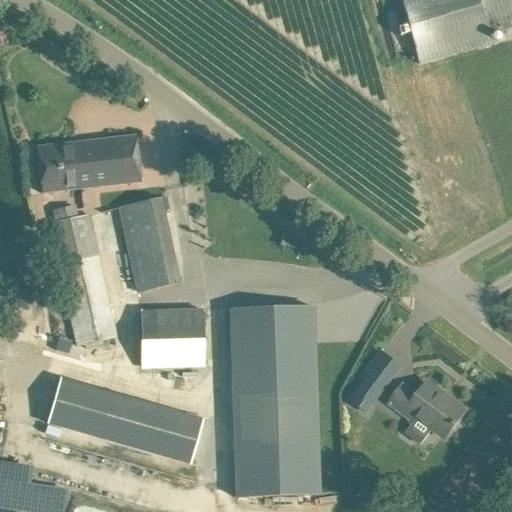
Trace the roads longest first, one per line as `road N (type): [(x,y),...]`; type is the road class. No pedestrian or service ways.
road 1 (unclassified): [(511,356),(100,47),(24,0)]
road 2 (track): [(215,405),(35,356),(19,453)]
road 3 (track): [(212,286),(217,511)]
